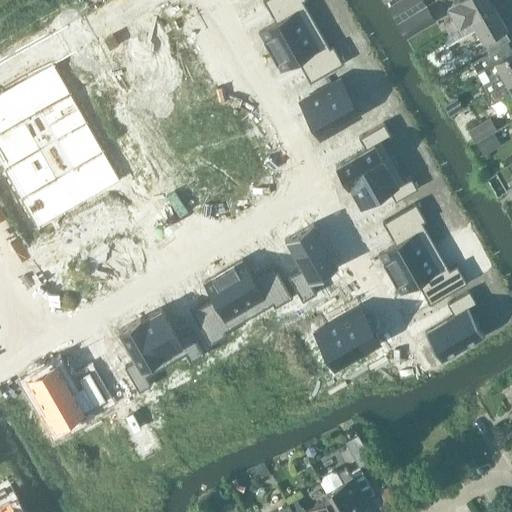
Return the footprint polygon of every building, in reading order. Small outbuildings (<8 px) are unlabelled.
[(277,21),(259,30),(271,50),(317,24),(304,0),(264,0),(273,16),(274,16),(277,21)] [(424,0),(402,0),(391,6),(399,20),(427,5),(424,0)] [(461,0),(450,6),(457,18),(445,25),(450,34),(497,8),(493,1),(494,0),(461,0)] [(428,7),(400,23),(408,37),(436,21),(428,7)] [(497,8),(450,34),(445,37),(450,45),(478,30),(485,41),(508,28),(497,8)] [(317,24),(271,50),(282,70),(299,60),(302,65),(301,65),(311,82),(344,63),(334,45),(330,47),(317,24)] [(503,45),(473,62),(478,73),(486,69),(492,80),(485,84),(491,94),(511,82),(511,54),(509,56),(503,45)] [(53,64),(0,94),(0,160),(39,228),(120,181),(53,64)] [(326,101),(308,111),(322,136),(360,114),(340,78),(319,89),(326,101)] [(511,82),(491,94),(495,102),(511,92),(511,82)] [(490,118),(469,130),(476,142),(497,130),(490,118)] [(366,148),(336,165),(348,186),(350,185),(350,184),(395,159),(384,139),(392,135),(385,122),(359,137),(366,148)] [(496,133),(478,143),(485,154),(502,144),(496,133)] [(395,159),(350,184),(350,185),(362,205),(389,189),(396,201),(418,188),(411,176),(406,178),(395,159)] [(396,243),(379,252),(390,272),(437,245),(423,222),(427,220),(417,202),(383,221),(393,238),(396,243)] [(314,223),(285,240),(301,269),(289,276),(303,301),(317,293),(311,282),(339,267),(314,223)] [(484,244),(470,252),(482,272),(496,264),(484,244)] [(437,245),(390,272),(401,292),(419,282),(421,286),(421,287),(430,304),(468,282),(458,264),(450,269),(437,245)] [(243,259),(223,271),(250,317),(273,304),(275,308),(293,297),(274,264),(257,273),(258,274),(253,277),(243,259)] [(209,301),(192,311),(211,344),(229,334),(227,330),(250,317),(223,271),(204,282),(214,299),(209,302),(209,301)] [(454,314),(426,330),(442,359),(485,334),(469,307),(477,302),(470,290),(448,303),(454,314)] [(287,307),(290,313),(299,308),(296,302),(287,307)] [(142,320),(141,320),(167,365),(186,354),(191,362),(205,354),(191,329),(178,336),(162,308),(142,320)] [(141,318),(119,330),(136,360),(125,366),(140,392),(152,385),(147,376),(167,365),(141,320),(142,320),(141,318)] [(338,318),(316,331),(336,367),(380,343),(366,318),(345,330),(338,318)] [(217,360),(189,376),(194,386),(223,370),(217,360)] [(57,363),(30,379),(51,417),(79,402),(57,363)] [(92,373),(81,380),(93,402),(104,395),(92,373)] [(191,406),(197,417),(172,431),(187,457),(234,430),(220,406),(228,402),(220,389),(191,406)] [(350,435),(348,450),(359,451),(361,436),(350,435)] [(58,463),(66,476),(73,472),(93,507),(142,479),(126,451),(108,461),(107,459),(96,465),(97,467),(94,469),(82,449),(58,463)] [(322,482),(329,495),(339,511),(361,511),(358,506),(367,501),(366,498),(375,493),(360,466),(350,472),(347,468),(337,473),(331,472),(323,476),(322,482)] [(237,478),(232,481),(236,490),(242,492),(244,486),(240,484),(237,478)] [(0,511),(5,511),(3,508),(12,503),(5,492),(0,494),(0,511)] [(339,511),(329,495),(305,509),(302,505),(293,510),(293,511),(339,511)]
